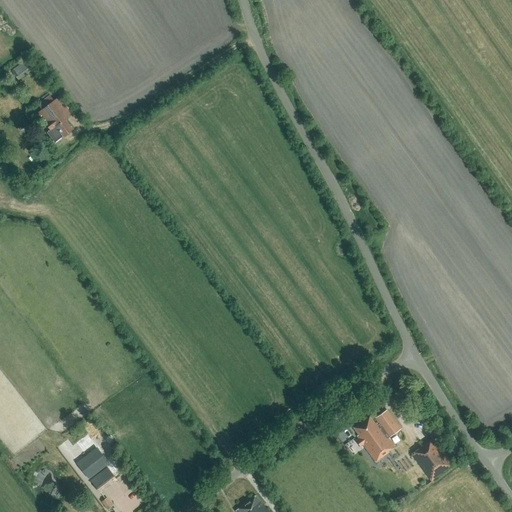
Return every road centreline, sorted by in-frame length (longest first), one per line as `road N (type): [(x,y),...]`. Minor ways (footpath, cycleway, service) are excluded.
road 1 (tertiary): [(411,356),(241,0)]
road 2 (tertiary): [(194,511),(224,482),(411,356)]
road 3 (tertiary): [(487,462),(411,356)]
